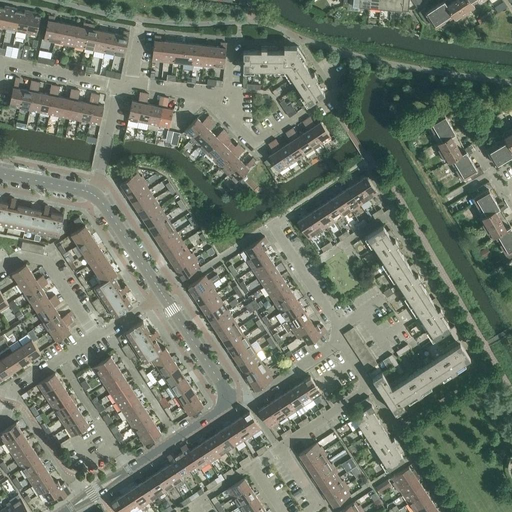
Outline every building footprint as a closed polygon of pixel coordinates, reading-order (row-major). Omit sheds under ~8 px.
[(370,0),(370,7),(380,8),(381,0),(370,0)] [(381,0),(380,8),(391,10),(392,0),(381,0)] [(392,0),(391,10),(408,11),(409,0),(392,0)] [(435,28),(440,25),(453,16),(456,20),(475,8),(472,4),(477,0),(438,0),(440,3),(427,11),(425,8),(418,13),(426,24),(431,21),(435,28)] [(0,7),(0,8),(0,26),(6,28),(11,8),(5,6),(4,8),(0,7)] [(11,8),(6,28),(16,30),(20,11),(16,11),(17,9),(11,8)] [(20,11),(16,30),(26,32),(31,12),(25,11),(24,12),(20,11)] [(31,12),(26,32),(37,34),(41,16),(36,15),(37,13),(31,12)] [(44,40),(54,42),(58,22),(54,21),(55,17),(49,16),(44,40)] [(58,22),(54,42),(64,44),(68,24),(58,22)] [(78,26),(74,46),(84,48),(89,24),(84,23),(83,27),(78,26)] [(68,24),(64,44),(74,46),(78,26),(68,24)] [(89,24),(84,48),(94,50),(98,30),(94,29),(95,25),(89,24)] [(98,30),(94,50),(104,52),(108,32),(98,30)] [(118,34),(114,55),(125,57),(130,32),(124,31),(123,35),(118,34)] [(108,32),(104,52),(114,55),(118,34),(108,32)] [(152,60),(163,61),(165,41),(161,41),(161,36),(155,36),(152,60)] [(165,41),(163,61),(173,63),(175,42),(165,41)] [(175,42),(173,63),(183,64),(185,43),(175,42)] [(185,43),(183,64),(193,65),(195,44),(185,43)] [(216,46),(213,67),(224,68),(227,43),(221,43),(220,47),(216,46)] [(195,44),(193,65),(203,66),(206,45),(195,44)] [(24,45),(21,59),(27,60),(30,46),(24,45)] [(206,45),(203,66),(213,67),(216,46),(206,45)] [(243,51),(243,69),(263,69),(263,73),(285,74),(285,70),(286,70),(309,104),(325,94),(315,79),(319,77),(315,72),(312,74),(302,60),(306,57),(299,46),(284,46),(284,51),(274,51),(275,46),(261,46),(261,51),(243,51)] [(9,105),(20,107),(24,89),(18,88),(20,78),(16,77),(14,87),(13,87),(9,105)] [(24,89),(20,107),(30,110),(36,82),(31,81),(29,90),(24,89)] [(36,82),(30,110),(40,112),(44,93),(38,92),(40,83),(36,82)] [(44,93),(40,112),(50,114),(56,86),(51,85),(49,94),(44,93)] [(56,86),(50,114),(60,116),(64,97),(58,96),(60,87),(56,86)] [(64,97),(60,116),(70,118),(76,90),(71,89),(69,99),(64,97)] [(76,90),(70,118),(80,120),(84,102),(78,100),(80,91),(76,90)] [(128,119),(139,121),(144,93),(140,92),(138,102),(132,100),(128,119)] [(84,102),(80,120),(90,122),(95,94),(91,93),(89,103),(84,102)] [(144,93),(139,121),(149,123),(152,105),(147,103),(149,94),(144,93)] [(95,94),(90,122),(100,124),(104,106),(98,105),(100,95),(95,94)] [(152,105),(149,123),(159,125),(164,97),(160,96),(158,106),(152,105)] [(164,97),(159,125),(169,127),(173,109),(167,108),(169,98),(164,97)] [(468,155),(472,152),(475,150),(471,144),(465,148),(444,113),(428,123),(439,141),(435,144),(447,163),(451,161),(462,179),(469,175),(472,180),(484,173),(480,166),(476,168),(468,155)] [(184,131),(192,139),(212,118),(209,115),(202,122),(197,118),(184,131)] [(310,117),(306,119),(322,143),(331,137),(321,122),(315,125),(310,117)] [(212,118),(192,139),(199,146),(212,132),(208,128),(215,121),(212,118)] [(308,130),(303,133),(313,149),(322,143),(306,119),(302,122),(308,130)] [(293,128),(289,130),(305,154),(313,149),(303,133),(298,136),(293,128)] [(511,128),(502,134),(505,138),(486,149),(496,165),(511,155),(511,128)] [(212,132),(199,146),(207,153),(227,132),(223,129),(216,136),(212,132)] [(291,141),(286,144),(296,160),(305,154),(289,130),(285,133),(291,141)] [(227,132),(207,153),(214,160),(227,147),(223,143),(230,136),(227,132)] [(276,139),(272,142),(288,165),(296,160),(286,144),(281,147),(276,139)] [(288,165),(272,142),(268,144),(274,152),(269,156),(279,171),(288,165)] [(227,147),(214,160),(221,167),(241,147),(238,144),(231,151),(227,147)] [(241,147),(221,167),(228,174),(241,161),(237,157),(244,150),(241,147)] [(241,161),(228,174),(236,182),(249,168),(256,161),(252,158),(245,165),(241,161)] [(121,190),(124,194),(145,180),(142,176),(141,177),(138,172),(120,184),(122,186),(121,190)] [(366,176),(357,182),(369,199),(378,193),(366,176)] [(145,180),(124,194),(127,198),(130,199),(132,201),(149,190),(146,185),(148,184),(145,180)] [(504,200),(501,201),(497,204),(490,190),(493,188),(489,181),(477,188),(480,193),(473,198),(483,216),(479,219),(491,238),(495,236),(506,254),(511,250),(511,228),(501,210),(508,206),(504,200)] [(357,182),(349,188),(360,205),(369,199),(357,182)] [(349,188),(340,193),(352,210),(360,205),(349,188)] [(149,190),(132,201),(137,210),(155,198),(149,190)] [(340,193),(332,199),(343,216),(352,210),(340,193)] [(155,198),(137,210),(143,218),(160,207),(155,198)] [(332,199),(323,204),(335,222),(343,216),(332,199)] [(0,222),(59,235),(64,215),(51,212),(51,215),(41,213),(41,210),(18,205),(17,208),(7,206),(8,203),(0,201),(0,222)] [(323,204),(315,210),(326,227),(335,222),(323,204)] [(160,207),(143,218),(149,227),(166,215),(160,207)] [(315,210),(306,216),(318,233),(326,227),(315,210)] [(166,215),(149,227),(154,235),(172,224),(166,215)] [(318,233),(306,216),(297,221),(309,239),(318,233)] [(77,226),(83,222),(80,217),(74,221),(77,226)] [(172,224),(154,235),(160,244),(177,233),(172,224)] [(71,234),(78,244),(92,235),(85,225),(71,234)] [(386,272),(398,290),(402,288),(406,295),(403,298),(420,324),(424,322),(435,339),(448,330),(455,341),(440,351),(442,354),(409,376),(407,373),(390,384),(382,372),(372,378),(382,393),(380,395),(383,399),(385,398),(395,413),(405,407),(402,403),(410,398),(412,402),(424,394),(421,391),(450,371),(453,375),(464,368),(462,364),(470,358),(458,339),(461,337),(454,326),(450,328),(441,314),(445,311),(437,300),(433,302),(418,279),(422,277),(415,266),(411,268),(396,245),(400,243),(392,231),(388,234),(383,225),(364,238),(375,256),(379,253),(390,270),(386,272)] [(177,233),(160,244),(166,252),(183,241),(177,233)] [(92,235),(78,244),(84,254),(98,245),(92,235)] [(265,236),(246,249),(241,252),(247,260),(251,257),(251,258),(264,249),(265,250),(267,248),(264,244),(268,242),(265,236)] [(183,241),(166,252),(171,261),(188,250),(183,241)] [(61,245),(58,247),(63,254),(66,252),(61,245)] [(98,245),(84,254),(90,263),(104,254),(98,245)] [(211,247),(206,251),(209,256),(215,252),(211,247)] [(484,248),(478,252),(482,258),(488,255),(484,248)] [(251,258),(251,257),(247,260),(253,269),(270,258),(265,250),(264,249),(251,258)] [(188,250),(171,261),(173,263),(172,266),(175,271),(196,257),(193,253),(191,254),(188,250)] [(511,252),(498,261),(501,266),(511,259),(511,252)] [(104,254),(90,263),(97,273),(111,264),(104,254)] [(196,257),(175,271),(177,275),(181,276),(183,278),(200,267),(197,262),(198,261),(196,257)] [(270,258),(253,269),(258,278),(275,267),(270,258)] [(12,273),(19,283),(33,274),(26,264),(12,273)] [(97,273),(103,282),(103,283),(114,276),(117,274),(111,264),(97,273)] [(275,267),(258,278),(264,286),(281,275),(275,267)] [(33,274),(19,283),(25,293),(45,279),(42,275),(36,279),(33,274)] [(189,293),(192,297),(213,283),(210,279),(208,280),(205,275),(188,287),(190,289),(189,293)] [(281,275),(264,286),(270,295),(287,284),(281,275)] [(103,283),(103,282),(96,286),(116,316),(133,305),(126,294),(123,296),(118,287),(120,286),(114,276),(103,283)] [(45,279),(25,293),(31,302),(45,293),(42,287),(48,283),(45,279)] [(213,283),(192,297),(195,301),(198,302),(199,304),(217,293),(214,289),(216,287),(213,283)] [(287,284),(270,295),(275,303),(292,292),(287,284)] [(387,297),(393,294),(389,288),(383,292),(387,297)] [(0,290),(0,310),(9,304),(0,290)] [(292,292),(275,303),(281,312),(298,301),(292,292)] [(45,293),(31,302),(38,312),(58,299),(55,295),(49,298),(45,293)] [(217,293),(199,304),(205,313),(222,301),(217,293)] [(58,299),(38,312),(44,321),(58,312),(54,306),(60,302),(58,299)] [(222,301),(205,313),(211,321),(228,310),(222,301)] [(298,301),(281,312),(286,321),(304,309),(298,301)] [(304,309),(286,321),(292,329),(309,318),(304,309)] [(228,310),(211,321),(216,330),(234,319),(228,310)] [(58,312),(44,321),(50,331),(70,318),(67,314),(61,317),(58,312)] [(70,318),(50,331),(57,341),(71,331),(67,325),(73,322),(70,318)] [(309,318),(292,329),(298,338),(302,335),(315,326),(314,326),(309,318)] [(234,319),(216,330),(222,338),(239,327),(234,319)] [(150,331),(143,321),(126,332),(146,361),(152,357),(151,357),(162,350),(162,349),(156,340),(153,341),(148,333),(150,331)] [(302,335),(308,344),(327,331),(323,326),(320,328),(317,324),(314,326),(315,326),(302,335)] [(239,327),(222,338),(228,347),(245,336),(239,327)] [(343,334),(347,339),(357,333),(353,327),(343,334)] [(357,333),(347,339),(350,344),(360,338),(357,333)] [(245,336),(228,347),(233,355),(250,344),(245,336)] [(360,338),(350,344),(354,350),(364,343),(360,338)] [(32,339),(22,346),(31,360),(41,353),(32,339)] [(294,340),(287,345),(290,350),(297,346),(294,340)] [(364,343),(354,350),(357,355),(367,348),(364,343)] [(127,344),(123,347),(122,348),(129,359),(135,356),(127,344)] [(250,344),(233,355),(239,364),(256,353),(250,344)] [(408,344),(396,352),(399,356),(410,348),(408,344)] [(22,346),(12,352),(21,366),(31,360),(22,346)] [(0,352),(0,354),(3,358),(12,372),(21,366),(12,352),(9,347),(0,352)] [(151,357),(152,357),(158,366),(172,357),(165,347),(162,349),(162,350),(151,357)] [(367,348),(357,355),(360,360),(370,353),(367,348)] [(256,353),(239,364),(244,372),(262,361),(256,353)] [(370,353),(360,360),(364,365),(374,359),(370,353)] [(392,354),(388,357),(399,374),(403,372),(392,354)] [(93,367),(99,376),(116,365),(110,356),(93,367)] [(172,357),(158,366),(164,376),(178,367),(172,357)] [(3,358),(0,360),(0,374),(2,378),(12,372),(3,358)] [(374,359),(364,365),(367,370),(377,364),(374,359)] [(262,361),(244,372),(246,375),(245,378),(248,382),(269,369),(266,364),(264,365),(262,361)] [(116,365),(99,376),(105,385),(122,373),(116,365)] [(178,367),(164,376),(170,386),(184,376),(178,367)] [(269,369),(248,382),(251,387),(254,387),(256,390),(273,379),(270,374),(272,373),(269,369)] [(38,384),(44,393),(61,382),(55,373),(38,384)] [(122,373),(105,385),(110,393),(127,382),(122,373)] [(184,376),(170,386),(177,395),(191,386),(184,376)] [(310,376),(302,382),(313,400),(322,394),(310,376)] [(61,382),(44,393),(49,402),(66,390),(61,382)] [(127,382),(110,393),(116,402),(133,390),(127,382)] [(302,382),(293,388),(304,405),(313,400),(302,382)] [(191,386),(177,395),(183,405),(197,395),(191,386)] [(293,388),(284,393),(296,411),(304,405),(293,388)] [(66,390),(49,402),(55,410),(72,399),(66,390)] [(133,390),(116,402),(122,410),(139,399),(133,390)] [(284,393),(276,399),(287,416),(296,411),(284,393)] [(197,395),(183,405),(190,415),(204,405),(197,395)] [(403,448),(395,437),(391,439),(372,410),(376,408),(369,397),(358,404),(363,412),(355,418),(377,452),(374,454),(385,472),(404,459),(399,451),(403,448)] [(72,399),(55,410),(60,419),(78,407),(72,399)] [(139,399),(122,410),(127,419),(144,407),(139,399)] [(276,399),(267,404),(279,422),(287,416),(276,399)] [(279,422),(267,404),(258,410),(270,428),(279,422)] [(78,407),(60,419),(66,427),(83,416),(78,407)] [(144,407),(127,419),(133,427),(150,416),(144,407)] [(250,411),(241,417),(252,435),(261,429),(250,411)] [(83,416),(66,427),(72,436),(89,425),(83,416)] [(150,416),(133,427),(138,436),(156,424),(150,416)] [(241,417),(232,423),(244,440),(252,435),(241,417)] [(0,433),(0,435),(5,443),(22,431),(16,423),(0,433)] [(232,423),(224,428),(235,446),(244,440),(232,423)] [(156,424),(138,436),(144,444),(161,433),(156,424)] [(224,428),(215,434),(226,451),(235,446),(224,428)] [(22,431),(5,443),(11,451),(28,440),(22,431)] [(215,434),(206,440),(218,457),(226,451),(215,434)] [(28,440),(11,451),(16,460),(33,449),(28,440)] [(206,440),(198,445),(209,463),(218,457),(206,440)] [(300,460),(303,464),(324,451),(321,446),(320,447),(316,443),(299,454),(301,457),(300,460)] [(183,451),(179,454),(189,469),(198,464),(189,451),(190,450),(186,444),(181,448),(183,451)] [(198,445),(190,450),(189,451),(198,464),(200,468),(209,463),(198,445)] [(33,449),(16,460),(22,468),(39,457),(33,449)] [(324,451),(303,464),(306,469),(309,469),(311,472),(328,460),(325,456),(327,455),(324,451)] [(167,456),(172,463),(180,475),(181,475),(189,469),(179,454),(175,457),(173,453),(167,456)] [(39,457),(22,468),(27,477),(45,466),(39,457)] [(328,460),(311,472),(312,474),(311,477),(314,481),(335,468),(332,463),(331,464),(328,460)] [(172,463),(164,468),(175,485),(184,479),(181,475),(180,475),(172,463)] [(45,466),(27,477),(33,485),(50,474),(45,466)] [(356,466),(351,469),(357,478),(362,474),(356,466)] [(393,483),(396,487),(417,473),(414,469),(410,469),(409,466),(391,477),(395,482),(393,483)] [(164,468),(155,474),(166,491),(175,485),(164,468)] [(335,468),(314,481),(317,486),(320,486),(322,489),(339,477),(336,473),(338,472),(335,468)] [(417,473),(396,487),(398,492),(400,490),(403,495),(420,483),(419,481),(419,478),(417,473)] [(50,474),(33,485),(39,494),(43,492),(43,491),(56,483),(55,482),(50,474)] [(155,474),(146,479),(160,500),(168,494),(166,491),(155,474)] [(339,477),(322,489),(323,491),(323,494),(325,498),(346,485),(344,480),(342,481),(339,477)] [(227,489),(233,498),(250,487),(244,478),(227,489)] [(146,479),(138,485),(149,502),(158,497),(146,479)] [(43,492),(39,494),(43,500),(45,501),(47,501),(49,500),(55,496),(58,501),(71,492),(65,482),(61,485),(58,480),(55,482),(56,483),(43,491),(43,492)] [(420,483),(403,495),(409,503),(426,492),(420,483)] [(138,485),(129,490),(141,508),(149,502),(138,485)] [(346,485),(325,498),(328,503),(332,503),(333,506),(351,495),(348,490),(349,489),(346,485)] [(250,487),(233,498),(238,507),(256,495),(250,487)] [(129,490),(121,496),(131,511),(134,511),(141,508),(129,490)] [(426,492),(409,503),(414,511),(431,500),(426,492)] [(10,500),(11,501),(17,511),(30,511),(18,494),(10,500)] [(256,495),(238,507),(242,511),(248,511),(261,504),(256,495)] [(131,511),(121,496),(112,502),(118,511),(131,511)] [(378,499),(373,502),(377,508),(382,504),(378,499)] [(431,500),(414,511),(432,511),(437,509),(431,500)] [(8,506),(3,509),(5,511),(17,511),(11,501),(6,504),(8,506)] [(357,511),(362,509),(360,505),(358,506),(355,501),(338,511),(357,511)]
